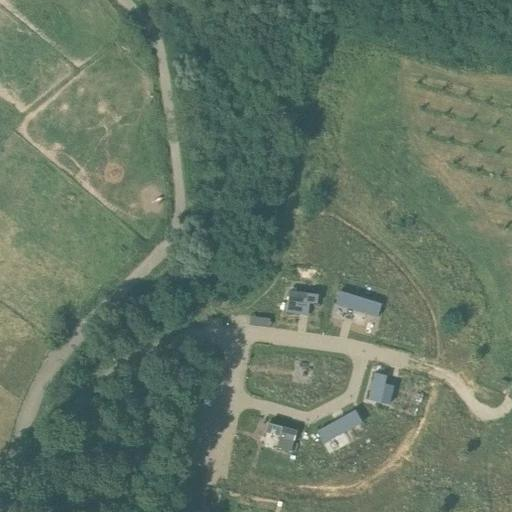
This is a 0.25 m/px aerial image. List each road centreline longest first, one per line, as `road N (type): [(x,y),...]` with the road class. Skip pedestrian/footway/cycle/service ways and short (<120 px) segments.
road 1 (residential): [(12,511),(60,425),(118,367),(185,339),(236,335)]
road 2 (residential): [(236,335),(348,346),(360,360),(348,397),(306,418),(229,400)]
road 3 (track): [(358,353),(438,372),(485,413),(511,408)]
